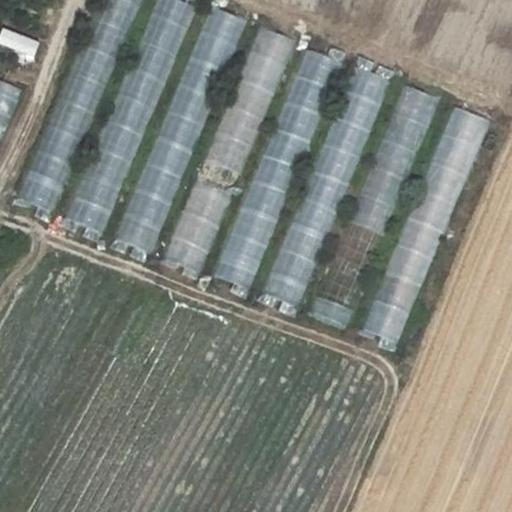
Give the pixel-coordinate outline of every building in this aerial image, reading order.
[(96,0),(21,202),(54,214),(134,0),(96,0)] [(102,237),(190,0),(151,0),(68,224),(102,237)] [(202,4),(119,244),(154,256),(238,16),(202,4)] [(253,25),(166,262),(202,275),(288,38),(253,25)] [(302,37),(219,279),(251,291),(331,59),(320,55),(324,44),(302,37)] [(302,312),(382,76),(348,65),(268,300),(302,312)] [(0,134),(19,89),(0,81),(0,134)] [(395,83),(318,315),(351,326),(428,94),(395,83)] [(389,276),(422,287),(482,118),(449,106),(389,276)] [(396,343),(407,311),(371,299),(360,330),(396,343)]
